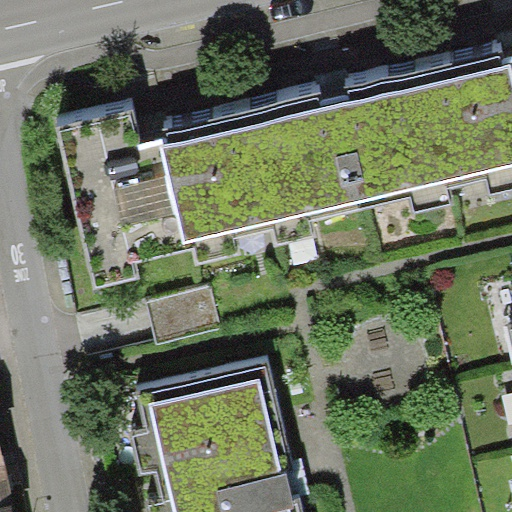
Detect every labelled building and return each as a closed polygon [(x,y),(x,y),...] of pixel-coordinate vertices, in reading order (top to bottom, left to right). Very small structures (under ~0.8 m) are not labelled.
[(159,100),(81,118),(117,281),(196,263),(189,231),(511,158),(511,46),(164,125),(159,100)] [(218,288),(156,302),(164,336),(226,322),(218,288)] [(314,511),(282,367),(158,395),(184,511),(314,511)] [(0,482),(9,481),(0,436),(0,482)] [(15,511),(9,481),(0,482),(0,511),(15,511)]
